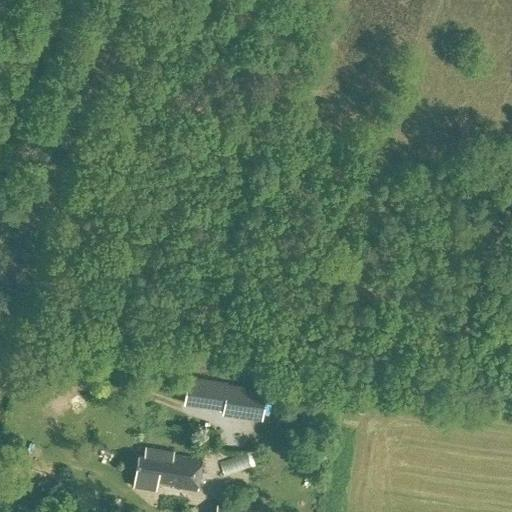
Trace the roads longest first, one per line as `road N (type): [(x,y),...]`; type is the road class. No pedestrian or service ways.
road 1 (track): [(445,0),(348,235),(341,285),(355,310),(413,332),(511,332)]
road 2 (tertiary): [(0,330),(63,139),(120,0)]
